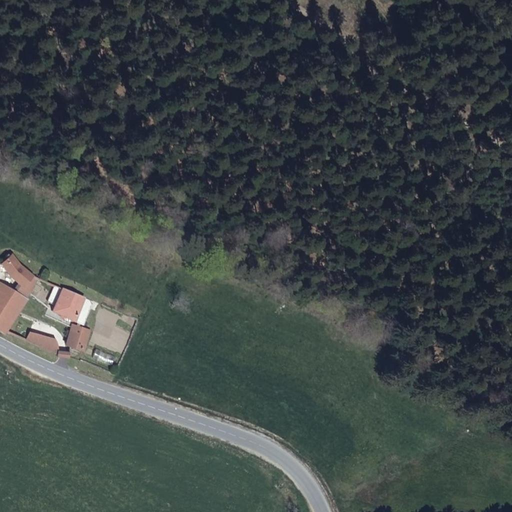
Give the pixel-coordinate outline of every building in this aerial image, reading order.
[(12,254),(1,264),(16,282),(24,278),(34,274),(24,267),(12,254)] [(24,278),(16,282),(13,288),(24,293),(27,289),(37,295),(46,279),(34,274),(24,278)] [(0,329),(3,331),(24,293),(13,288),(0,280),(0,329)] [(85,319),(92,299),(71,293),(59,286),(52,305),(85,319)] [(82,348),(90,326),(74,320),(68,342),(82,348)] [(59,352),(61,346),(52,335),(32,328),(28,338),(59,352)]
